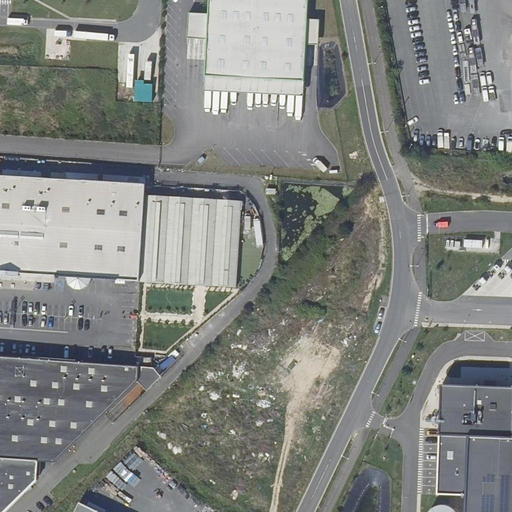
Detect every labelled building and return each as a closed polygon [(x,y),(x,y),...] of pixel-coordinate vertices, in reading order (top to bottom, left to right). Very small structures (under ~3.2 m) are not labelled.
[(309,20),(309,0),(209,0),(208,15),(207,40),(205,77),(305,80),(307,43),(309,20)] [(207,40),(208,15),(189,14),(188,39),(207,40)] [(319,44),(321,20),(309,20),(307,43),(319,44)] [(305,80),(205,77),(205,85),(305,88),(305,80)] [(146,185),(0,175),(0,274),(20,276),(21,274),(140,281),(146,195),(146,185)] [(242,201),(146,195),(140,281),(237,287),(242,201)] [(0,459),(38,463),(55,464),(138,382),(139,368),(139,367),(0,357),(0,459)] [(154,369),(139,368),(138,382),(147,392),(162,378),(154,369)] [(511,511),(511,388),(440,386),(438,436),(434,496),(463,498),(462,511),(511,511)] [(0,511),(5,511),(36,482),(38,463),(0,459),(0,511)] [(100,511),(79,502),(74,511),(100,511)]
